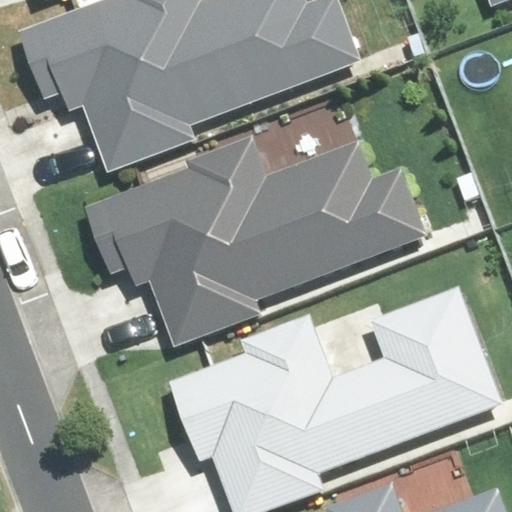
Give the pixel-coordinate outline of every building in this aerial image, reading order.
[(345,2),(318,12),(313,0),(239,0),(216,9),(212,0),(123,0),(30,35),(57,108),(76,101),(83,120),(97,115),(121,180),(205,148),(198,131),(369,66),(345,2)] [(50,0),(54,9),(77,0),(50,0)] [(266,306),(432,247),(408,180),(383,189),(370,152),(284,184),(268,140),(198,165),(202,175),(95,214),(118,279),(139,272),(146,291),(162,285),(189,359),(274,328),(266,306)] [(323,323),(255,347),(259,358),(177,388),(207,469),(224,462),(242,511),(286,511),(325,498),(319,481),(505,413),(461,295),(383,324),(398,366),(346,385),(323,323)] [(511,511),(511,506),(507,494),(459,511),(411,511),(402,489),(344,511),(511,511)]
